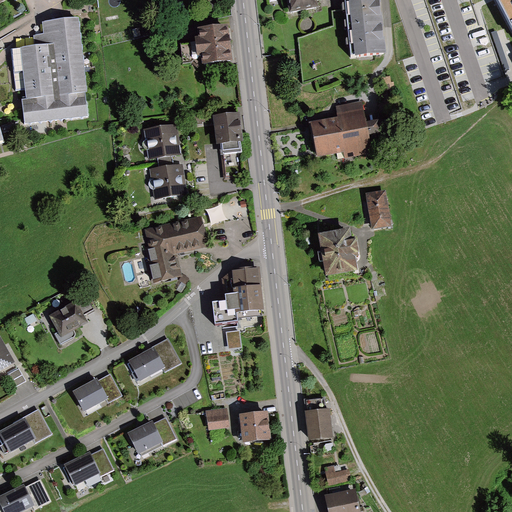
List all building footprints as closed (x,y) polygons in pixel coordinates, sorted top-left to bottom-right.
[(295,0),(298,14),(320,11),(319,1),(325,0),(324,0),(295,0)] [(377,0),(342,0),(350,59),(384,55),(377,0)] [(23,103),(25,124),(86,117),(75,21),(48,24),(49,37),(36,38),(37,49),(22,50),(28,103),(23,103)] [(229,30),(201,34),(205,66),(233,63),(229,30)] [(22,71),(15,72),(17,91),(25,90),(22,71)] [(340,120),(311,125),(317,156),(346,151),(347,157),(370,153),(367,138),(379,136),(377,125),(365,127),(361,105),(338,110),(340,120)] [(244,117),(222,119),(226,157),(248,154),(244,117)] [(0,145),(10,142),(2,119),(0,119),(0,145)] [(177,129),(147,133),(151,159),(180,155),(177,129)] [(185,168),(156,172),(159,198),(189,194),(185,168)] [(384,194),(369,196),(374,228),(389,226),(384,194)] [(205,220),(151,233),(154,245),(149,246),(157,283),(184,277),(179,254),(211,247),(205,220)] [(348,234),(321,239),(328,277),(356,272),(353,257),(357,256),(355,245),(351,246),(348,234)] [(263,314),(259,271),(224,275),(227,305),(214,306),(217,329),(240,326),(239,317),(263,314)] [(75,305),(51,318),(62,337),(86,324),(75,305)] [(229,348),(242,347),(241,330),(228,331),(229,348)] [(0,342),(0,371),(13,364),(0,342)] [(171,345),(128,365),(139,389),(182,368),(171,345)] [(105,377),(75,398),(89,419),(120,399),(105,377)] [(325,412),(324,400),(305,403),(310,442),(332,440),(329,411),(325,412)] [(268,408),(242,410),(245,435),(271,433),(268,408)] [(231,414),(211,417),(213,427),(232,424),(231,414)] [(33,418),(0,438),(0,439),(12,459),(46,438),(33,418)] [(156,425),(130,438),(142,460),(167,448),(156,425)] [(95,454),(66,471),(79,492),(108,475),(95,454)] [(346,478),(342,461),(320,467),(324,484),(346,478)] [(24,489),(0,500),(0,511),(20,511),(32,507),(24,489)] [(357,511),(353,493),(327,500),(330,511),(357,511)]
